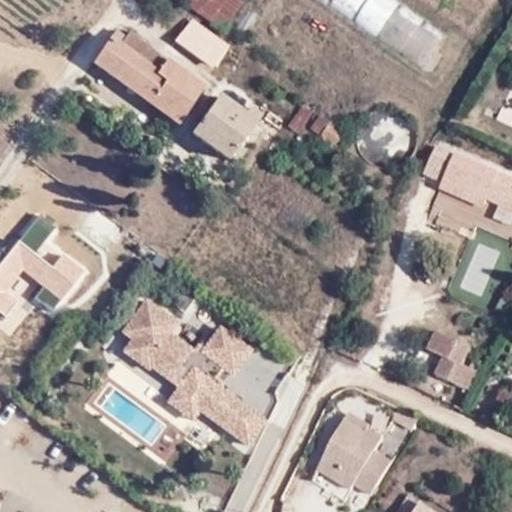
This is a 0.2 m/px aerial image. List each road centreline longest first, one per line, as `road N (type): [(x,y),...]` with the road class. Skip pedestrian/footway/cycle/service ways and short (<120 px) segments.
road 1 (residential): [(263,511),(326,382),(361,376),(511,444)]
road 2 (residential): [(117,7),(0,181)]
